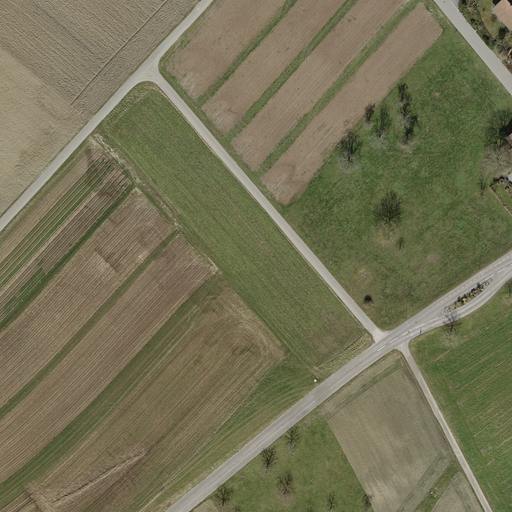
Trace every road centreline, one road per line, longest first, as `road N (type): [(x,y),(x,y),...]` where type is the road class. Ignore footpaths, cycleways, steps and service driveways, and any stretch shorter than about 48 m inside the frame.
road 1 (tertiary): [(179,511),(387,344),(511,265)]
road 2 (track): [(147,71),(387,344)]
road 3 (track): [(207,0),(0,227)]
road 4 (track): [(491,511),(399,336)]
